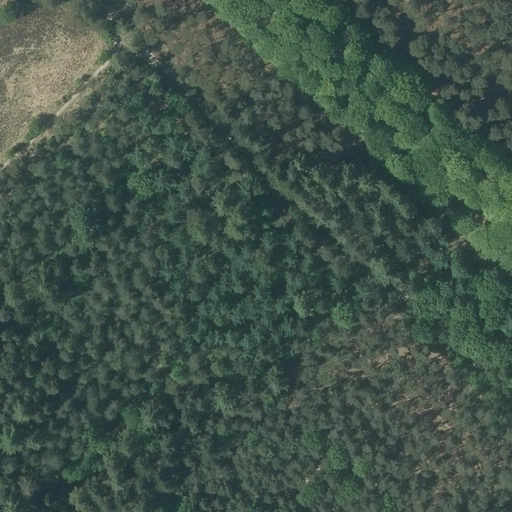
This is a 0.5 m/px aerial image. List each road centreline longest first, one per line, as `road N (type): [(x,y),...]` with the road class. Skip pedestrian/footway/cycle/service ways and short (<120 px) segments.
road 1 (track): [(0,511),(147,392),(260,360),(369,263)]
road 2 (track): [(125,35),(369,263)]
road 3 (track): [(369,263),(511,389)]
road 4 (track): [(0,169),(125,35)]
